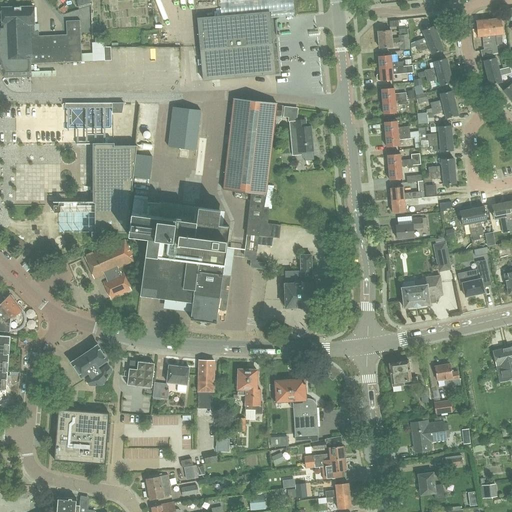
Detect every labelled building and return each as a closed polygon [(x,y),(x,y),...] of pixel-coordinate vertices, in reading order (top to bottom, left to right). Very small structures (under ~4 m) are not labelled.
[(34,6),(2,7),(3,24),(32,23),(35,23),(34,6)] [(199,17),(201,50),(273,43),(270,12),(271,12),(199,17)] [(87,20),(91,32),(96,30),(92,19),(87,20)] [(489,20),(490,35),(502,34),(501,19),(489,20)] [(32,31),(32,23),(3,24),(0,23),(0,65),(4,74),(31,73),(30,63),(82,61),(80,20),(67,20),(67,34),(39,35),(39,30),(32,30),(32,31)] [(482,50),(483,57),(492,54),(491,47),(491,40),(489,20),(477,22),(478,37),(485,36),(486,49),(482,50)] [(421,40),(415,42),(410,43),(411,48),(439,37),(435,26),(423,30),(426,37),(421,39),(421,40)] [(399,29),(399,34),(399,38),(392,38),(391,30),(378,31),(379,39),(379,45),(380,45),(380,47),(400,45),(400,50),(410,49),(410,48),(411,48),(410,43),(409,34),(408,34),(408,28),(399,29)] [(444,49),(439,37),(411,48),(412,54),(429,47),(432,53),(444,49)] [(201,50),(204,78),(275,73),(273,43),(201,50)] [(112,46),(103,46),(104,61),(112,61),(112,46)] [(403,62),(392,63),(391,54),(378,56),(379,68),(403,66),(403,62)] [(426,76),(450,70),(447,58),(434,61),(436,68),(424,70),(426,76)] [(484,60),(486,73),(509,68),(509,67),(508,63),(498,66),(496,58),(484,60)] [(379,80),(381,80),(381,81),(393,79),(393,74),(408,72),(408,73),(413,72),(412,65),(411,65),(406,66),(403,66),(379,68),(380,73),(378,73),(377,75),(377,79),(379,80)] [(500,75),(511,73),(511,72),(511,65),(509,67),(509,68),(486,73),(489,85),(501,82),(500,75)] [(450,70),(426,76),(427,82),(438,79),(440,85),(452,82),(450,70)] [(511,83),(503,91),(511,101),(511,100),(511,99),(511,83)] [(381,88),(382,101),(395,100),(400,99),(407,99),(407,98),(406,92),(395,93),(394,87),(381,88)] [(431,108),(455,102),(452,90),(440,93),(441,100),(430,103),(431,108)] [(418,103),(428,101),(426,92),(416,95),(418,103)] [(268,178),(277,104),(234,98),(224,189),(252,192),(245,250),(257,252),(258,244),(260,234),(272,236),(273,223),(268,223),(270,208),(265,207),(266,193),(273,194),(275,179),(268,178)] [(395,100),(382,101),(383,113),(396,112),(395,100)] [(114,113),(123,112),(125,102),(114,103),(114,113)] [(455,102),(431,108),(433,115),(444,112),(445,117),(458,114),(455,102)] [(290,118),(291,106),(284,105),(283,117),(290,118)] [(37,107),(18,108),(19,126),(38,125),(37,107)] [(173,107),(168,146),(196,149),(201,110),(173,107)] [(418,123),(428,122),(427,112),(417,113),(418,123)] [(159,150),(159,120),(147,120),(147,150),(159,150)] [(302,152),(314,151),(312,133),(307,133),(306,120),(290,121),(293,156),(302,155),(302,152)] [(384,121),(385,134),(410,132),(410,126),(398,127),(397,120),(384,121)] [(144,124),(128,123),(128,141),(143,141),(144,124)] [(439,133),(425,135),(425,140),(452,138),(451,125),(438,127),(439,133)] [(386,147),(399,145),(399,139),(411,138),(410,132),(385,134),(386,147)] [(453,150),(452,138),(425,140),(422,141),(423,146),(428,146),(428,147),(440,145),(440,152),(453,150)] [(136,154),(137,145),(114,145),(114,144),(93,144),(93,203),(95,203),(95,231),(93,231),(93,239),(102,239),(101,232),(127,232),(136,154)] [(79,148),(61,149),(62,167),(80,166),(79,148)] [(41,160),(59,159),(59,149),(40,150),(41,160)] [(388,167),(412,165),(420,164),(419,153),(411,154),(411,159),(400,160),(400,153),(387,155),(388,167)] [(220,210),(199,207),(199,205),(159,200),(159,203),(148,201),(148,198),(151,171),(153,156),(136,154),(127,232),(130,233),(129,236),(148,239),(141,295),(193,302),(191,319),(217,322),(218,314),(226,247),(229,225),(218,224),(220,210)] [(429,167),(429,173),(431,173),(455,171),(453,158),(441,160),(441,166),(429,167)] [(402,178),(401,166),(412,165),(388,167),(390,179),(402,178)] [(456,183),(455,171),(431,173),(432,178),(442,177),(443,184),(456,183)] [(425,185),(426,196),(437,195),(436,184),(425,185)] [(390,187),(392,200),(425,196),(425,192),(422,193),(421,191),(404,193),(403,186),(390,187)] [(405,205),(437,202),(437,195),(426,196),(425,196),(392,200),(393,212),(405,211),(405,205)] [(504,232),(510,231),(504,201),(493,204),(495,218),(501,217),(504,232)] [(472,208),(477,235),(484,233),(483,226),(482,226),(481,221),(487,219),(484,205),(472,208)] [(477,235),(472,208),(460,210),(463,224),(469,223),(470,228),(471,236),(477,235)] [(396,225),(398,238),(415,236),(414,229),(424,228),(424,226),(427,226),(427,223),(428,223),(427,218),(423,219),(423,217),(413,218),(413,223),(396,225)] [(258,244),(273,245),(274,236),(280,237),(282,225),(273,223),(272,236),(260,234),(258,244)] [(447,238),(455,236),(453,228),(445,230),(447,238)] [(485,233),(488,246),(496,244),(493,232),(485,233)] [(105,273),(119,267),(134,261),(125,240),(85,257),(95,278),(105,273)] [(433,245),(438,272),(452,270),(446,242),(433,245)] [(257,252),(245,250),(244,256),(248,256),(247,258),(253,259),(252,267),(268,268),(269,262),(258,261),(258,260),(256,259),(257,252)] [(286,307),(313,306),(312,282),(311,275),(312,274),(311,254),(300,255),(301,270),(286,271),(286,283),(285,283),(286,307)] [(474,269),(458,273),(460,284),(463,283),(466,297),(485,292),(483,286),(482,278),(481,279),(480,275),(489,273),(486,259),(475,262),(477,269),(474,269)] [(22,267),(26,271),(30,268),(26,263),(22,267)] [(104,281),(111,298),(131,289),(124,273),(122,274),(119,267),(105,273),(108,280),(104,281)] [(402,286),(404,307),(430,303),(430,302),(437,302),(436,299),(438,299),(441,294),(443,294),(441,275),(426,277),(427,283),(402,286)] [(0,330),(9,331),(10,330),(9,330),(10,327),(12,327),(14,327),(16,326),(18,326),(21,323),(23,322),(23,320),(23,315),(22,314),(21,312),(22,311),(10,294),(8,296),(3,292),(0,294),(0,330)] [(0,414),(8,415),(10,389),(5,389),(9,338),(0,336),(0,414)] [(106,361),(108,359),(98,344),(71,362),(82,377),(84,375),(86,377),(85,378),(90,384),(103,384),(112,370),(108,363),(107,363),(106,361)] [(500,382),(511,378),(511,346),(493,351),(500,382)] [(393,386),(418,383),(417,376),(411,377),(409,360),(398,362),(395,359),(391,360),(389,363),(392,382),(393,386)] [(213,408),(214,391),(214,360),(199,360),(198,408),(213,408)] [(152,387),(155,363),(138,361),(134,361),(130,361),(130,365),(130,368),(128,384),(152,387)] [(447,386),(460,384),(458,371),(452,372),(451,363),(435,366),(438,380),(445,378),(447,386)] [(187,384),(189,367),(169,365),(167,381),(187,384)] [(239,369),(238,396),(246,397),(246,391),(253,391),(254,388),(257,388),(258,370),(239,369)] [(275,393),(273,393),(274,400),(291,399),(291,406),(294,406),(294,400),(307,399),(305,377),(292,377),(276,379),(274,379),(275,393)] [(168,399),(169,389),(167,389),(168,384),(155,382),(153,397),(168,399)] [(253,391),(246,391),(246,397),(246,413),(263,413),(263,402),(261,402),(261,389),(257,388),(254,388),(253,391)] [(382,404),(396,400),(392,388),(379,391),(382,404)] [(429,402),(429,398),(430,397),(429,388),(427,388),(420,389),(422,403),(429,402)] [(307,399),(294,400),(294,406),(297,439),(311,438),(312,438),(311,433),(318,433),(319,433),(317,407),(317,406),(317,405),(316,404),(316,403),(316,402),(315,402),(315,401),(314,400),(313,400),(312,399),(311,399),(310,399),(307,399)] [(435,402),(436,413),(452,411),(451,400),(435,402)] [(109,413),(101,412),(95,411),(71,410),(58,409),(56,434),(55,449),(54,460),(65,461),(95,463),(97,463),(106,464),(107,446),(107,442),(109,424),(109,413)] [(182,428),(195,427),(195,416),(182,417),(182,428)] [(237,425),(236,425),(235,430),(246,431),(246,423),(246,417),(237,417),(237,425)] [(412,422),(416,451),(432,449),(431,441),(447,439),(446,437),(450,437),(448,423),(444,423),(444,421),(428,423),(428,420),(412,422)] [(474,445),(482,443),(480,435),(473,437),(474,445)] [(289,436),(281,437),(282,447),(290,446),(289,436)] [(471,443),(470,436),(462,436),(463,444),(471,443)] [(313,449),(327,448),(326,441),(319,441),(313,442),(313,449)] [(329,447),(330,454),(305,456),(305,462),(315,461),(325,460),(345,458),(344,452),(346,451),(346,447),(344,446),(343,445),(329,447)] [(206,464),(218,461),(216,452),(204,454),(206,464)] [(443,467),(463,464),(462,457),(442,459),(443,467)] [(183,467),(194,465),(192,458),(181,460),(183,467)] [(334,471),(346,470),(345,458),(325,460),(315,461),(315,467),(322,467),(323,479),(335,477),(334,471)] [(196,465),(183,467),(186,479),(198,477),(196,465)] [(435,498),(445,497),(443,484),(435,485),(434,472),(418,474),(421,494),(434,492),(435,498)] [(145,481),(147,489),(170,484),(168,474),(160,476),(160,473),(147,476),(148,478),(147,478),(147,481),(145,481)] [(326,497),(337,496),(350,495),(349,482),(336,483),(336,489),(326,490),(326,497)] [(297,498),(308,496),(306,483),(295,484),(297,498)] [(170,484),(147,489),(148,496),(150,496),(151,499),(172,495),(170,484)] [(183,496),(199,493),(198,484),(181,487),(183,496)] [(79,511),(80,503),(77,503),(76,493),(57,492),(54,511),(79,511)] [(252,510),(265,509),(263,494),(250,495),(252,510)] [(337,496),(338,508),(351,507),(350,495),(337,496)] [(162,505),(152,507),(152,511),(181,511),(181,510),(179,509),(176,510),(174,502),(162,505)]
